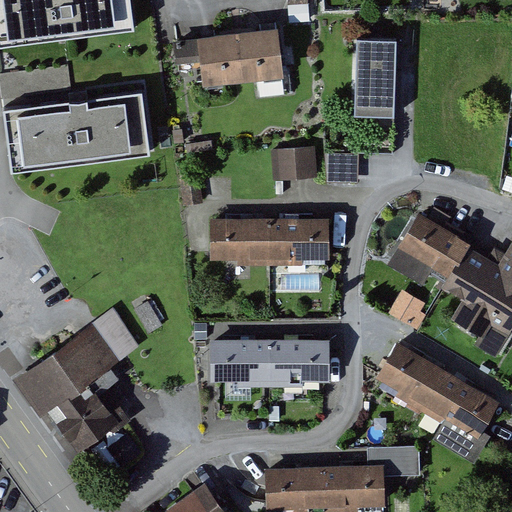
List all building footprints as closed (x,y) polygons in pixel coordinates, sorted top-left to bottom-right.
[(129,0),(0,0),(0,38),(132,24),(129,0)] [(289,0),(291,19),(309,18),(308,0),(289,0)] [(285,34),(203,39),(206,86),(288,81),(285,34)] [(399,121),(404,48),(365,45),(360,118),(399,121)] [(142,87),(5,103),(12,167),(149,150),(142,87)] [(327,150),(326,178),(360,179),(360,151),(327,150)] [(322,152),(280,155),(282,181),(324,179),(322,152)] [(511,251),(505,262),(424,213),(392,265),(429,287),(436,275),(468,294),(457,312),(507,342),(511,334),(511,251)] [(329,222),(215,223),(215,262),(329,261),(329,222)] [(149,328),(162,323),(154,301),(141,306),(149,328)] [(145,350),(117,313),(29,380),(89,458),(135,423),(103,382),(145,350)] [(333,338),(217,340),(218,382),(334,380),(333,338)] [(504,407),(405,347),(384,381),(483,441),(504,407)] [(387,463),(272,467),(272,511),(296,511),(388,510),(387,463)] [(225,511),(207,489),(178,511),(225,511)]
